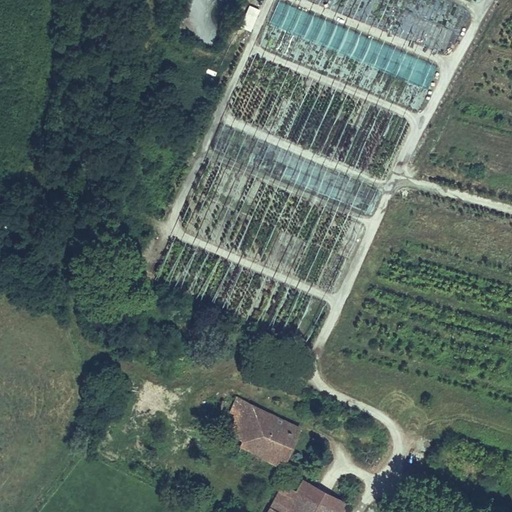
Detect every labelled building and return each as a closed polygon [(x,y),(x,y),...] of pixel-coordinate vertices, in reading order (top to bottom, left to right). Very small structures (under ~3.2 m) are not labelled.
[(280,0),(276,0),(270,22),(281,26),(287,2),(280,0)] [(251,29),(260,7),(249,2),(240,25),(251,29)] [(169,163),(175,152),(162,145),(155,156),(169,163)] [(266,421),(269,412),(242,401),(232,421),(237,423),(229,437),(242,443),(235,458),(259,466),(261,460),(280,467),(295,434),(266,421)] [(298,426),(269,412),(266,421),(295,434),(298,426)] [(298,491),(287,511),(339,511),(345,500),(304,480),(298,491)] [(269,511),(287,511),(298,491),(283,484),(269,511)]
